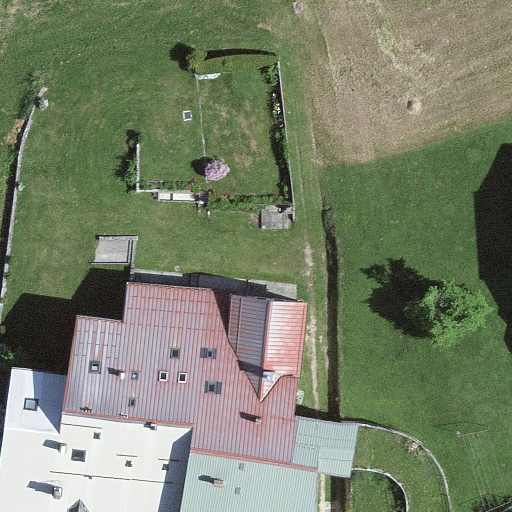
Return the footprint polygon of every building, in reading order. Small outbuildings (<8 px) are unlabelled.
[(71,355),(205,370),(213,290),(127,283),(126,322),(77,315),(71,355)] [(309,303),(213,290),(205,370),(192,450),(322,473),(350,478),(359,425),(296,415),(309,303)] [(192,450),(205,370),(71,355),(68,375),(12,368),(5,429),(192,450)] [(0,463),(0,511),(180,511),(192,450),(5,429),(0,463)] [(192,450),(180,511),(319,511),(322,473),(192,450)]
